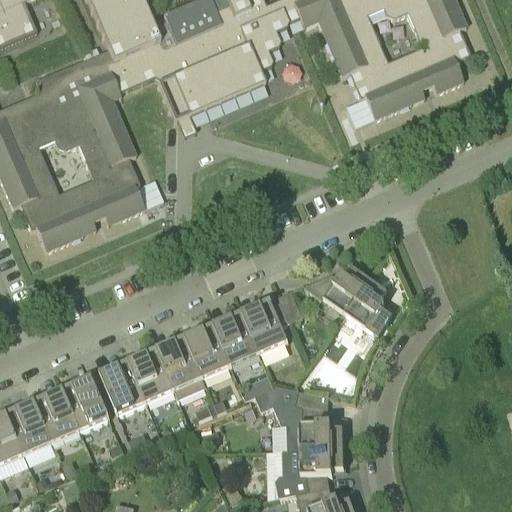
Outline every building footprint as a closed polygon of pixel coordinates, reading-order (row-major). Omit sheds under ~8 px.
[(159,86),(173,119),(185,114),(189,122),(265,90),(260,78),(271,74),(273,69),(268,59),(279,54),(280,49),(276,39),(286,35),(288,30),(300,25),(304,34),(318,28),(342,83),(349,80),(360,106),(365,104),(374,126),(424,105),(421,98),(433,93),(436,100),(463,88),(455,69),(470,63),(459,37),(466,34),(451,0),(0,0),(0,184),(13,215),(20,212),(31,238),(36,236),(46,258),(96,237),(93,229),(104,224),(108,232),(144,216),(135,193),(140,191),(129,165),(136,162),(112,107),(121,103),(119,99),(154,84),(159,86)] [(303,293),(345,322),(370,287),(353,275),(346,285),(341,281),(338,286),(332,281),(331,281),(303,293)] [(370,287),(345,322),(379,346),(392,323),(381,316),(384,311),(380,308),(387,298),(370,287)] [(280,309),(289,330),(302,324),(291,298),(278,304),(280,309)] [(244,320),(262,360),(288,348),(281,333),(289,330),(280,309),(272,313),(271,309),(244,320)] [(229,374),(262,360),(244,320),(243,321),(243,320),(211,334),(229,374)] [(200,386),(229,374),(211,334),(182,346),(200,386)] [(173,398),(200,386),(182,346),(155,358),(173,398)] [(141,412),(173,398),(155,358),(123,372),(141,412)] [(117,422),(141,412),(123,372),(100,382),(103,391),(117,422)] [(247,389),(252,400),(276,391),(271,380),(247,389)] [(63,398),(81,438),(109,425),(92,385),(63,398)] [(284,457),(299,457),(343,456),(342,435),(330,436),(330,430),(325,430),(327,418),(296,413),(298,398),(276,393),(252,403),(258,416),(269,411),(278,431),(283,431),(284,457)] [(50,451),(81,438),(63,398),(32,411),(50,451)] [(327,418),(328,403),(298,398),(296,413),(327,418)] [(225,407),(215,411),(219,420),(229,416),(225,407)] [(22,463),(50,451),(32,411),(5,423),(22,463)] [(199,427),(212,421),(208,412),(195,417),(199,427)] [(0,472),(22,463),(5,423),(0,424),(0,472)] [(132,454),(147,448),(144,440),(128,447),(132,454)] [(112,463),(124,458),(120,450),(108,455),(112,463)] [(296,502),(329,496),(327,482),(332,482),(331,477),(343,476),(343,456),(299,457),(300,482),(293,484),(296,502)] [(351,511),(349,506),(338,510),(336,505),(331,507),(329,496),(296,502),(298,511),(351,511)]
